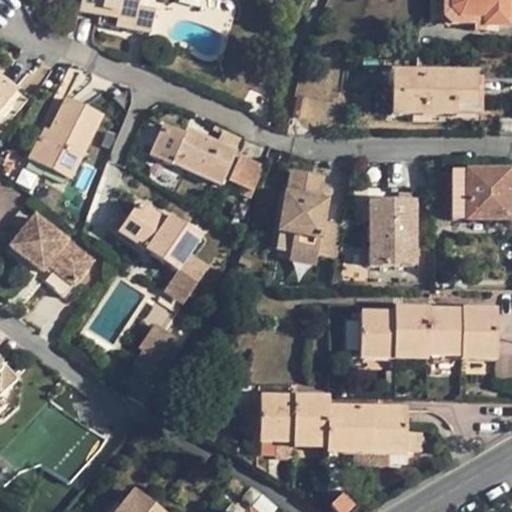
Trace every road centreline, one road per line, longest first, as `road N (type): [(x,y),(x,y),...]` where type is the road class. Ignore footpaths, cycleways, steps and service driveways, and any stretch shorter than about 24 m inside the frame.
road 1 (residential): [(0,328),(39,359),(300,511)]
road 2 (unknown): [(511,174),(269,142),(181,109)]
